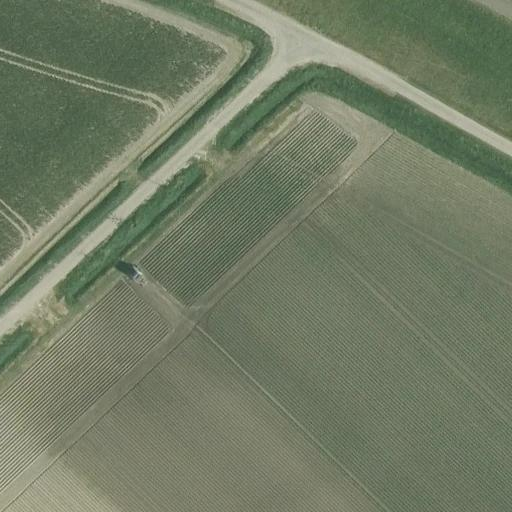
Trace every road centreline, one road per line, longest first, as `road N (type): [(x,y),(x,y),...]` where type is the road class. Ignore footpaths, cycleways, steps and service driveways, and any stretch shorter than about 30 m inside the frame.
road 1 (unclassified): [(0,337),(303,49)]
road 2 (unclassified): [(303,49),(511,159)]
road 3 (unclassified): [(171,0),(303,49)]
